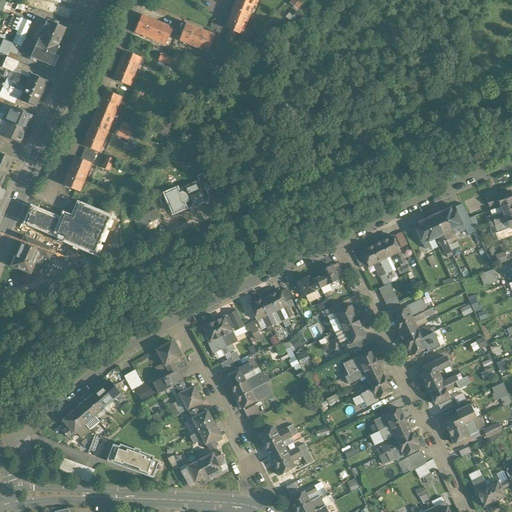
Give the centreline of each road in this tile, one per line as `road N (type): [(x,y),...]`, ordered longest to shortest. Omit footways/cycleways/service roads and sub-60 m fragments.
road 1 (track): [(511,80),(225,208)]
road 2 (residential): [(472,511),(434,433),(407,402),(342,238)]
road 3 (secondary): [(0,238),(106,0)]
road 4 (secondary): [(2,503),(74,494),(242,505)]
road 5 (residential): [(178,318),(229,422),(245,473),(242,505)]
road 6 (residential): [(178,318),(112,355),(21,432)]
road 7 (residential): [(511,162),(342,238)]
road 8 (residential): [(342,238),(178,318)]
